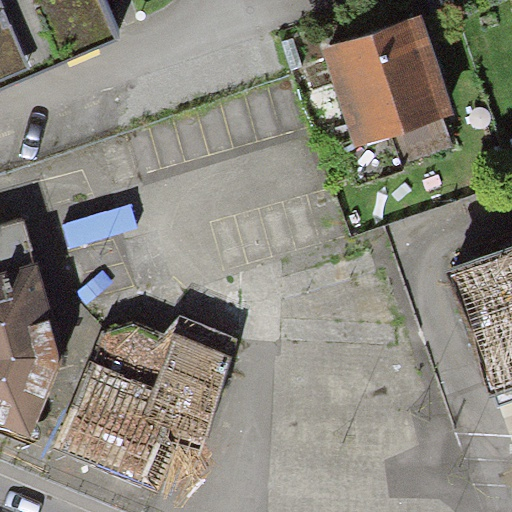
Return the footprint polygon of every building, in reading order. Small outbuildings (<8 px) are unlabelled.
[(0,0),(0,87),(117,38),(100,0),(0,0)] [(359,144),(456,114),(423,10),(326,41),(359,144)] [(0,435),(41,448),(65,366),(29,216),(0,223),(0,435)] [(511,249),(448,268),(490,413),(511,406),(511,249)] [(175,441),(208,452),(247,336),(178,314),(166,348),(108,329),(64,463),(158,494),(175,441)]
